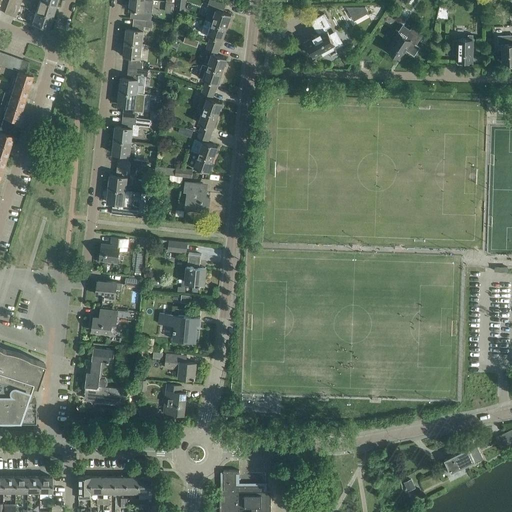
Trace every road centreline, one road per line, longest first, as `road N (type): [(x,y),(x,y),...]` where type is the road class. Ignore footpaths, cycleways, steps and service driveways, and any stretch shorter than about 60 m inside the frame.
road 1 (unclassified): [(202,437),(250,70)]
road 2 (residential): [(215,453),(363,441),(511,410)]
road 3 (residential): [(65,275),(79,276),(86,264),(117,0)]
road 4 (residential): [(511,79),(250,70)]
road 5 (residential): [(0,222),(57,45)]
